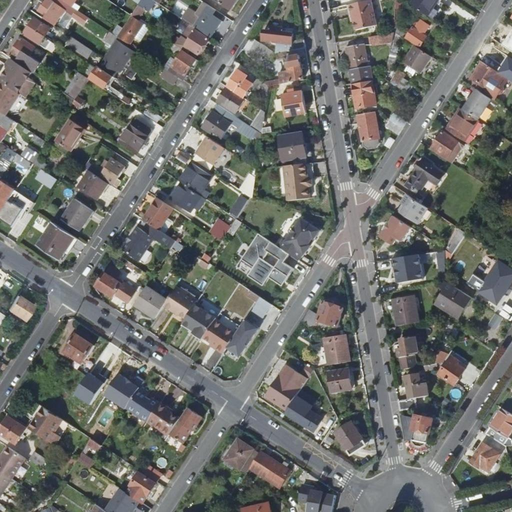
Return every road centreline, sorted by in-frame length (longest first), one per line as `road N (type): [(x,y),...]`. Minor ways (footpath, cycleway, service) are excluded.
road 1 (unclassified): [(66,295),(260,0)]
road 2 (unclassified): [(353,225),(502,0)]
road 3 (residential): [(353,225),(396,474)]
road 4 (residential): [(313,0),(353,225)]
road 5 (unclassified): [(233,404),(353,225)]
road 6 (residential): [(233,404),(66,295)]
road 7 (residential): [(365,492),(233,404)]
road 8 (unclassified): [(427,482),(511,354)]
road 9 (unclassified): [(163,511),(233,404)]
road 10 (unclassified): [(0,398),(66,295)]
